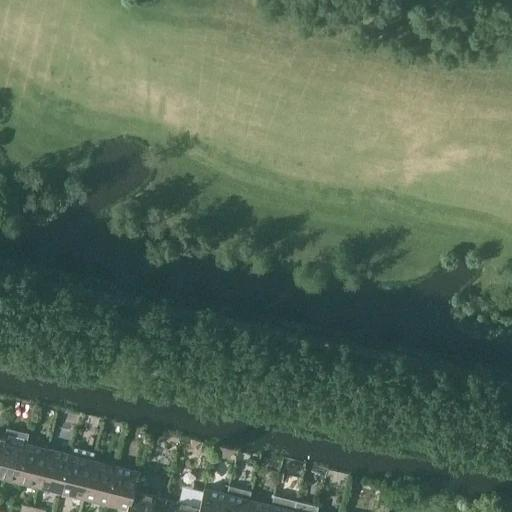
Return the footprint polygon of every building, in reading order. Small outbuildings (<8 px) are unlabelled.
[(27,442),(5,437),(0,454),(0,474),(17,479),(27,442)] [(27,442),(17,479),(40,485),(49,448),(27,442)] [(73,446),(71,454),(62,490),(84,496),(93,459),(95,451),(73,446)] [(71,454),(49,448),(40,485),(62,490),(71,454)] [(115,465),(93,459),(84,496),(106,501),(115,465)] [(106,501),(127,507),(128,507),(133,489),(134,489),(139,471),(115,465),(106,501)] [(229,485),(228,493),(222,511),(246,511),(250,498),(252,491),(229,485)] [(204,487),(200,506),(201,506),(198,511),(222,511),(228,493),(204,487)] [(128,507),(127,507),(126,511),(163,511),(167,497),(134,489),(133,489),(128,507)] [(272,504),(269,511),(293,511),(296,502),(274,496),(272,504)] [(198,511),(201,506),(200,506),(167,497),(163,511),(198,511)] [(250,498),(246,511),(269,511),(272,504),(250,498)] [(296,502),(293,511),(317,511),(318,507),(296,502)]
